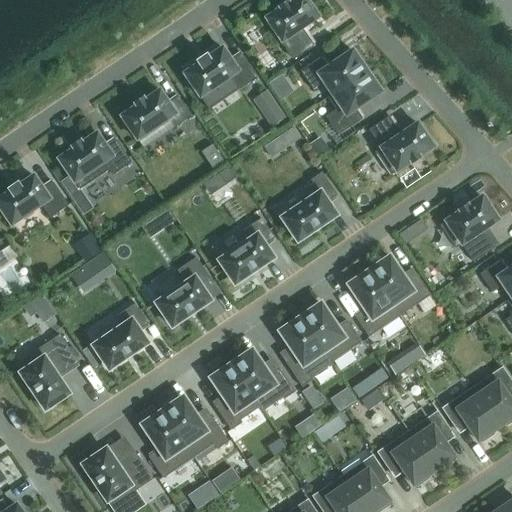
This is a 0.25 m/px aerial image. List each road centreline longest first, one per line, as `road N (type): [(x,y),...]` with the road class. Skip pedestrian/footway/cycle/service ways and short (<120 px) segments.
road 1 (residential): [(31,464),(486,156)]
road 2 (residential): [(222,0),(0,150)]
road 3 (residential): [(486,156),(349,0)]
